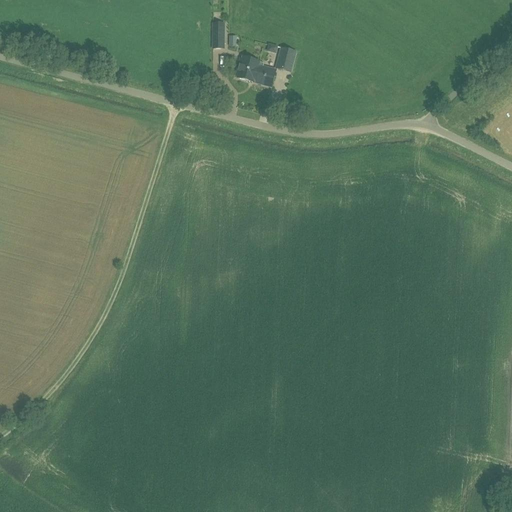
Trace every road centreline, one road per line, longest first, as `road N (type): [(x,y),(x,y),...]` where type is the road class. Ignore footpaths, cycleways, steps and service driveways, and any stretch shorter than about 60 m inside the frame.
road 1 (unclassified): [(511,167),(424,127),(285,131),(0,58)]
road 2 (track): [(177,103),(100,325),(58,382),(0,433)]
